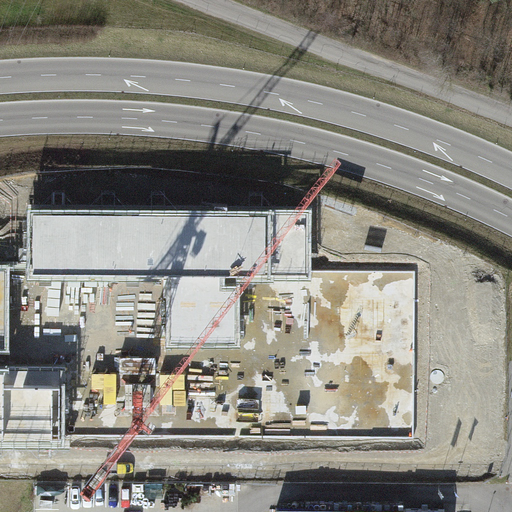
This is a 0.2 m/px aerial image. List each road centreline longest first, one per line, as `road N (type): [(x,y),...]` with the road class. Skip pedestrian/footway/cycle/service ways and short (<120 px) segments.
road 1 (primary): [(0,119),(157,119),(283,137),(404,172),(511,221)]
road 2 (primary): [(511,171),(431,135),(242,86),(149,76),(0,78)]
road 3 (residential): [(511,116),(197,0)]
